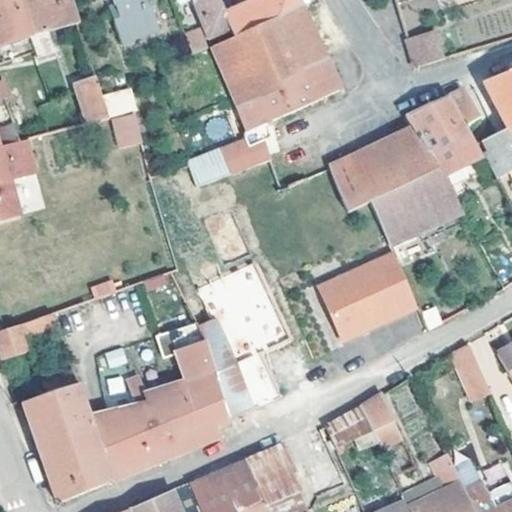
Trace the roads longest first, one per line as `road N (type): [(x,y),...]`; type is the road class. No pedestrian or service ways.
road 1 (residential): [(79,511),(285,421),(511,295)]
road 2 (residential): [(400,92),(292,156)]
